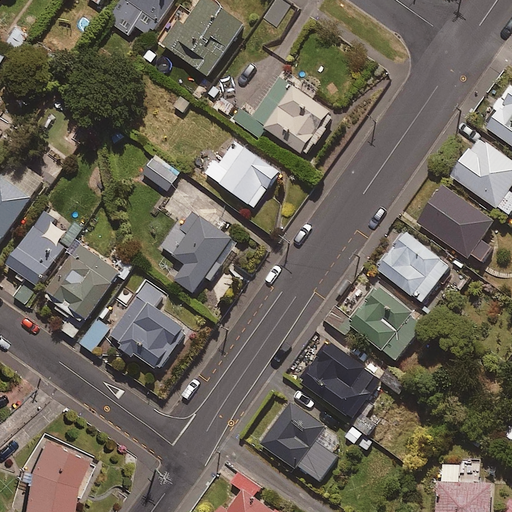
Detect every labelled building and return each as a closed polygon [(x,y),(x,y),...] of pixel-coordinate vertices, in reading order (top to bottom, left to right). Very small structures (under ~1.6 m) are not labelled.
[(114,26),(130,38),(138,28),(151,38),(179,0),(119,0),(117,3),(126,10),(114,26)] [(246,25),(210,0),(205,0),(187,26),(181,22),(164,45),(209,77),(246,25)] [(337,117),(281,78),(255,116),(244,108),(235,120),(261,138),(266,129),(309,158),(337,117)] [(59,88),(52,98),(68,110),(76,100),(59,88)] [(511,89),(486,128),(511,145),(511,89)] [(511,190),(511,160),(480,138),(453,177),(511,218),(511,216),(511,193),(511,192),(511,190)] [(281,173),(237,142),(221,165),(216,161),(206,174),(256,209),(281,173)] [(181,175),(157,157),(144,174),(168,192),(181,175)] [(0,244),(44,182),(15,162),(0,183),(0,244)] [(496,222),(445,188),(420,225),(480,266),(492,249),(482,242),(496,222)] [(59,220),(47,211),(8,266),(38,287),(65,249),(48,236),(59,220)] [(194,294),(234,241),(192,211),(164,249),(187,265),(176,281),(194,294)] [(451,268),(406,232),(378,269),(423,304),(451,268)] [(87,320),(122,273),(82,245),(48,292),(87,320)] [(164,295),(146,284),(111,341),(158,370),(185,328),(155,309),(164,295)] [(425,326),(380,290),(352,325),(397,362),(425,326)] [(111,330),(99,321),(81,343),(93,352),(111,330)] [(302,383),(355,420),(384,380),(330,343),(302,383)] [(408,384),(391,371),(383,382),(400,395),(408,384)] [(326,428),(291,403),(262,445),(319,486),(344,450),(322,434),(326,428)] [(375,442),(352,426),(344,438),(367,454),(375,442)] [(47,442),(35,458),(25,511),(71,511),(77,481),(87,460),(47,442)] [(460,464),(444,464),(445,482),(438,482),(438,511),(493,511),(493,482),(460,483),(460,464)] [(222,502),(215,511),(278,511),(257,496),(262,489),(239,472),(231,483),(240,490),(227,506),(222,502)] [(511,511),(511,498),(503,511),(511,511)]
